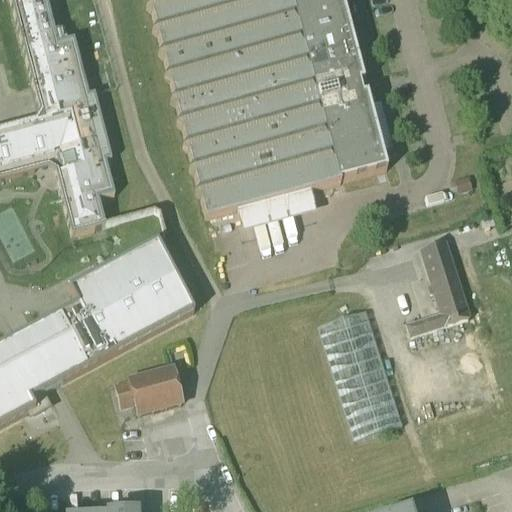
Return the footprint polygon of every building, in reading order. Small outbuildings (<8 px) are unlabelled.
[(55,175),(71,238),(105,229),(98,203),(114,199),(105,165),(111,164),(94,98),(88,99),(73,42),(57,47),(45,0),(9,0),(39,115),(35,123),(0,132),(0,182),(47,171),(55,175)] [(340,189),(340,188),(290,0),(145,0),(148,8),(144,14),(150,17),(154,31),(150,37),(157,41),(160,54),(156,60),(163,64),(166,78),(163,84),(169,87),(172,101),(169,107),(175,110),(179,125),(175,130),(181,134),(185,148),(181,154),(187,157),(191,171),(187,177),(193,180),(197,194),(193,200),(199,203),(205,224),(235,217),(310,197),(340,189)] [(339,0),(290,0),(340,188),(386,176),(380,154),(368,109),(366,99),(362,100),(359,88),(362,87),(339,0)] [(368,86),(362,87),(359,88),(362,100),(366,99),(371,98),(368,86)] [(380,106),(368,109),(380,154),(392,152),(380,106)] [(316,219),(310,197),(235,217),(241,239),(316,219)] [(0,430),(32,414),(34,417),(45,412),(38,398),(43,396),(61,387),(193,317),(157,247),(68,293),(76,309),(32,332),(15,341),(0,348),(0,430)] [(419,255),(430,286),(454,278),(444,247),(419,255)] [(469,322),(454,278),(430,286),(431,291),(429,292),(431,298),(433,298),(440,319),(406,331),(410,342),(418,339),(420,338),(437,333),(441,332),(467,323),(469,322)] [(316,332),(353,446),(401,431),(365,316),(316,332)] [(128,386),(114,389),(120,412),(134,408),(137,420),(181,409),(171,372),(127,383),(128,386)]
